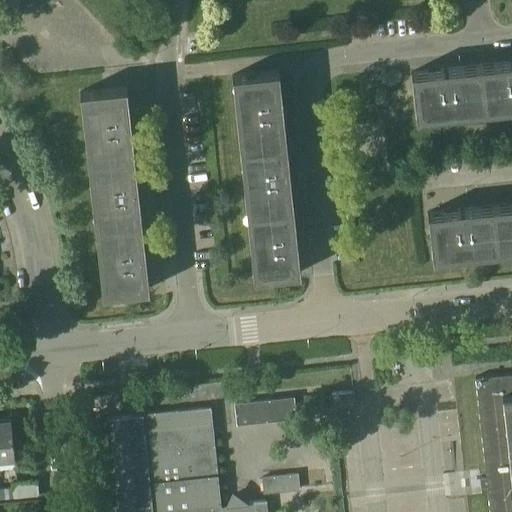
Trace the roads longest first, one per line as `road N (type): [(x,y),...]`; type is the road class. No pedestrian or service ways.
road 1 (residential): [(320,321),(298,102),(308,60),(483,41)]
road 2 (residential): [(188,335),(163,71),(172,0)]
road 3 (residential): [(43,351),(37,241),(0,149)]
road 4 (residential): [(320,321),(511,301)]
road 5 (residential): [(43,351),(61,511)]
road 6 (residential): [(43,351),(188,335)]
road 7 (residential): [(188,335),(320,321)]
